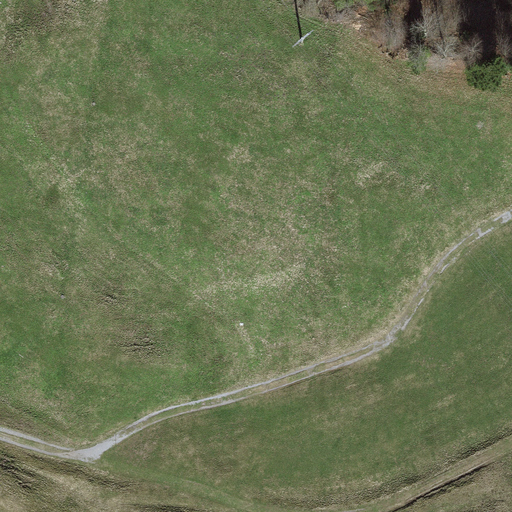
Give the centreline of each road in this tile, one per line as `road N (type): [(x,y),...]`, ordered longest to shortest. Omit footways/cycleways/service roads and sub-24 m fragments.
road 1 (track): [(0,441),(82,458),(177,412),(240,399),(375,349)]
road 2 (track): [(82,458),(281,511)]
road 3 (track): [(356,511),(404,499),(511,442)]
